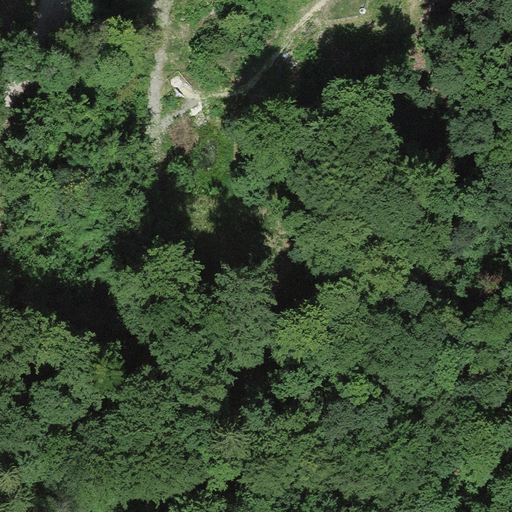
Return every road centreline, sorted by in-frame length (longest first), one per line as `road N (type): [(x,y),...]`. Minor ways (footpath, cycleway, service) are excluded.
road 1 (track): [(148,0),(160,17),(152,124),(198,94),(245,89),(324,0)]
road 2 (track): [(484,511),(494,374)]
road 3 (track): [(51,0),(34,58),(0,113)]
